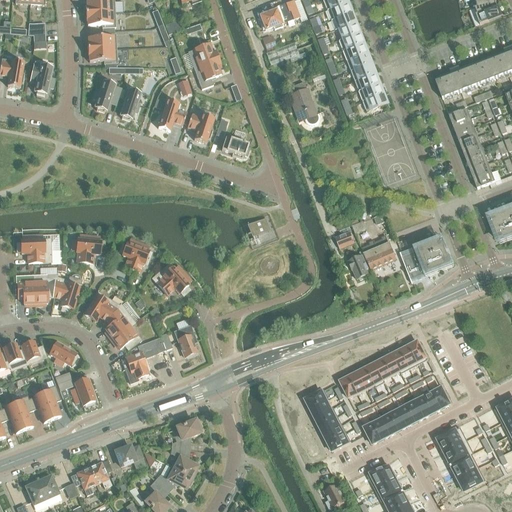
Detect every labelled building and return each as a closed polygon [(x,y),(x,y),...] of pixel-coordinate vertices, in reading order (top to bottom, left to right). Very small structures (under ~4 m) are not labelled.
[(115,15),(114,0),(109,0),(101,0),(101,3),(86,4),(87,10),(86,10),(86,16),(115,15)] [(327,12),(347,4),(345,0),(327,0),(323,2),(327,12)] [(474,10),(496,5),(496,0),(475,0),(477,8),(474,9),(474,10)] [(307,20),(303,10),(300,1),(294,3),(300,19),(299,19),(301,24),(307,21),(307,20)] [(268,12),(259,15),(261,19),(259,20),(263,31),(265,30),(265,32),(273,29),(274,32),(282,29),(281,26),(299,19),(300,19),(294,3),(287,5),(277,9),(278,11),(269,15),(268,12)] [(331,22),(351,14),(347,4),(327,12),(331,22)] [(496,5),(474,10),(475,10),(477,16),(476,17),(480,27),(501,19),(496,5)] [(335,32),(339,31),(355,24),(351,14),(331,22),(335,32)] [(116,30),(115,15),(86,16),(86,22),(87,22),(88,28),(102,27),(102,30),(116,30)] [(176,34),(173,24),(165,27),(168,37),(176,34)] [(339,31),(342,41),(359,34),(355,24),(339,31)] [(165,49),(172,48),(163,27),(158,29),(165,49)] [(359,34),(342,41),(339,42),(343,52),(363,44),(359,34)] [(117,51),(116,36),(102,36),(103,39),(88,40),(88,46),(87,46),(88,52),(117,51)] [(274,49),(270,39),(269,37),(262,40),(267,53),(275,51),(274,49)] [(346,62),(367,55),(363,44),(343,52),(346,62)] [(188,54),(194,70),(218,61),(215,52),(213,53),(211,46),(188,54)] [(117,66),(117,51),(88,52),(88,58),(89,58),(89,64),(104,63),(104,66),(117,66)] [(489,60),(497,80),(511,74),(511,65),(507,53),(489,60)] [(350,73),(371,65),(367,55),(346,62),(350,73)] [(471,67),(479,87),(497,80),(489,60),(471,67)] [(22,75),(24,65),(2,61),(0,70),(0,78),(9,80),(7,89),(20,91),(21,85),(23,85),(24,75),(22,75)] [(221,69),(218,61),(194,70),(202,92),(213,87),(211,81),(222,77),(219,70),(221,69)] [(50,80),(53,67),(35,63),(30,84),(36,86),(34,94),(37,94),(36,97),(44,98),(44,96),(46,97),(48,89),(53,91),(55,81),(50,80)] [(354,83),(375,75),(371,65),(350,73),(354,83)] [(454,74),(455,77),(461,94),(479,87),(471,67),(454,74)] [(461,94),(455,77),(454,74),(435,81),(436,84),(443,101),(461,94)] [(358,93),(379,85),(375,75),(354,83),(358,93)] [(117,105),(121,91),(115,89),(115,88),(103,84),(100,94),(96,92),(93,101),(97,102),(95,109),(97,110),(96,112),(104,115),(105,113),(107,113),(110,102),(117,105)] [(287,90),(290,97),(290,98),(289,98),(290,100),(294,109),(294,111),(296,110),(301,123),(304,122),(305,124),(307,126),(309,127),(312,128),(315,127),(317,126),(319,124),(320,121),(320,118),(319,116),(319,115),(316,116),(304,84),(287,90)] [(362,103),(383,95),(379,85),(358,93),(362,103)] [(137,115),(140,107),(137,106),(140,96),(129,92),(128,93),(126,92),(123,101),(125,102),(120,118),(122,118),(122,120),(129,123),(130,121),(132,121),(134,115),(137,115)] [(383,95),(362,103),(366,113),(387,105),(383,95)] [(157,99),(154,108),(160,110),(163,101),(157,99)] [(182,129),(187,115),(177,112),(179,106),(167,102),(163,115),(161,115),(158,124),(160,125),(158,130),(170,134),(173,125),(182,129)] [(465,123),(471,121),(467,111),(461,114),(453,117),(450,118),(449,118),(453,128),(457,126),(465,123)] [(211,131),(214,121),(202,117),(201,120),(192,117),(187,130),(197,133),(194,142),(206,146),(208,140),(209,141),(213,132),(211,131)] [(221,121),(217,134),(224,136),(228,124),(221,121)] [(457,126),(453,128),(457,137),(474,130),(471,121),(465,123),(457,126)] [(474,130),(457,137),(460,146),(464,144),(472,141),(478,139),(474,130)] [(247,150),(248,148),(244,147),(244,146),(243,146),(242,146),(244,141),(233,138),(231,142),(225,140),(221,152),(236,157),(236,159),(242,161),(243,159),(244,160),(245,158),(247,158),(249,151),(247,150)] [(464,144),(460,146),(464,155),(467,153),(475,150),(481,148),(478,139),(472,141),(464,144)] [(467,153),(464,155),(467,164),(471,162),(479,159),(485,157),(481,148),(475,150),(467,153)] [(471,162),(467,164),(470,173),(474,171),(482,168),(488,166),(485,157),(479,159),(471,162)] [(474,171),(470,173),(474,182),(477,180),(485,177),(492,175),(488,166),(482,168),(474,171)] [(498,172),(492,175),(485,177),(477,180),(474,182),(478,191),(481,190),(489,186),(490,186),(491,189),(502,185),(498,172)] [(511,238),(511,212),(491,221),(499,243),(511,238)] [(378,227),(387,223),(385,216),(375,219),(378,227)] [(266,220),(253,225),(258,237),(271,232),(266,220)] [(363,224),(362,224),(353,228),(355,235),(366,231),(363,224)] [(350,234),(335,240),(340,251),(355,245),(350,234)] [(59,253),(59,237),(22,238),(22,243),(21,243),(21,245),(17,245),(17,254),(22,254),(22,256),(28,256),(28,265),(51,264),(51,266),(62,265),(61,252),(59,253)] [(99,257),(101,244),(99,244),(100,239),(79,237),(79,242),(78,242),(77,255),(78,255),(77,264),(92,266),(93,256),(99,257)] [(375,251),(382,268),(396,261),(387,239),(385,238),(383,239),(382,241),(375,244),(377,250),(375,251)] [(147,267),(151,255),(147,253),(149,249),(130,242),(128,246),(127,246),(127,248),(123,246),(119,254),(123,256),(123,258),(129,260),(125,269),(139,274),(143,265),(147,267)] [(363,253),(372,275),(373,274),(372,272),(382,268),(375,251),(377,250),(375,244),(373,243),(371,244),(370,246),(362,250),(363,253)] [(400,255),(402,259),(412,285),(413,285),(411,282),(425,276),(424,273),(425,272),(426,272),(427,276),(451,266),(442,243),(418,252),(419,256),(418,256),(417,256),(416,253),(402,258),(401,255),(400,255)] [(372,275),(363,253),(360,254),(362,258),(349,264),(353,273),(357,282),(359,281),(361,282),(364,280),(364,278),(370,276),(372,275)] [(66,274),(67,267),(58,266),(58,273),(66,274)] [(184,282),(188,279),(178,268),(174,271),(169,266),(153,281),(168,298),(175,291),(179,296),(180,295),(183,298),(190,292),(187,289),(189,287),(184,282)] [(54,299),(55,287),(57,280),(57,278),(56,270),(40,270),(40,278),(34,279),(36,308),(42,308),(42,306),(47,306),(47,299),(52,299),(54,299)] [(73,312),(81,287),(79,287),(81,282),(81,281),(80,279),(79,277),(77,276),(75,276),(73,276),(71,278),(70,280),(69,284),(57,280),(55,287),(54,299),(62,302),(61,308),(63,309),(61,313),(70,315),(71,311),(73,312)] [(36,308),(34,279),(24,279),(24,285),(18,285),(18,301),(23,301),(24,307),(29,306),(29,308),(36,308)] [(106,323),(119,308),(121,307),(123,304),(114,298),(111,303),(98,295),(84,317),(95,324),(99,318),(106,323)] [(135,325),(134,324),(121,307),(119,308),(106,323),(110,329),(106,332),(109,337),(107,338),(111,343),(135,325)] [(158,314),(154,310),(150,314),(154,318),(158,314)] [(140,342),(130,329),(135,325),(111,343),(115,348),(117,347),(120,351),(125,347),(128,352),(140,342)] [(196,344),(190,327),(175,333),(184,359),(186,359),(187,360),(191,359),(191,357),(197,354),(193,345),(196,344)] [(173,350),(167,335),(160,337),(166,352),(173,350)] [(161,339),(153,342),(156,351),(158,355),(166,353),(161,339)] [(28,366),(46,360),(42,349),(36,351),(34,344),(22,348),(23,352),(28,366)] [(76,357),(64,350),(65,348),(57,344),(50,357),(70,368),(71,366),(72,367),(77,359),(75,358),(76,357)] [(413,346),(409,348),(419,367),(428,363),(418,344),(413,346)] [(28,366),(23,352),(18,354),(15,347),(3,351),(5,355),(10,369),(11,373),(28,366)] [(404,351),(400,353),(410,372),(419,367),(409,348),(404,351)] [(397,355),(392,357),(402,376),(410,372),(400,353),(397,355)] [(149,376),(140,354),(125,359),(127,363),(122,364),(130,386),(138,383),(137,380),(149,376)] [(0,372),(10,369),(5,355),(0,356),(0,372)] [(387,360),(383,361),(392,378),(400,374),(401,376),(402,376),(392,357),(387,360)] [(380,363),(375,366),(385,385),(384,383),(392,378),(383,361),(380,363)] [(370,368),(366,370),(376,389),(385,385),(375,366),(370,368)] [(363,372),(358,375),(366,392),(374,388),(375,390),(376,389),(366,370),(363,372)] [(71,381),(68,375),(56,380),(58,386),(71,381)] [(353,377),(349,379),(358,396),(361,394),(366,392),(358,375),(353,377)] [(345,381),(340,384),(349,401),(358,396),(349,379),(345,381)] [(60,392),(73,387),(71,381),(58,386),(60,392)] [(95,403),(90,390),(92,390),(89,381),(75,386),(83,408),(85,407),(86,409),(94,406),(93,404),(95,403)] [(55,404),(61,402),(55,387),(41,393),(52,422),(61,419),(55,404)] [(442,390),(433,394),(442,411),(445,409),(450,407),(442,390)] [(324,392),(305,402),(308,407),(310,411),(329,401),(324,392)] [(41,393),(42,396),(29,401),(28,398),(27,398),(33,413),(38,411),(44,425),(52,422),(41,393)] [(433,394),(424,399),(433,416),(437,414),(441,411),(442,411),(433,394)] [(27,415),(33,413),(27,398),(13,403),(24,432),(33,429),(27,415)] [(415,401),(424,420),(429,418),(433,416),(424,399),(416,403),(415,401)] [(329,401),(310,411),(312,415),(314,419),(333,410),(333,409),(331,410),(327,403),(329,402),(329,401)] [(415,401),(406,405),(416,425),(420,423),(424,420),(415,401)] [(511,402),(495,412),(502,425),(511,419),(511,402)] [(13,403),(14,406),(1,411),(5,423),(10,421),(16,436),(24,432),(13,403)] [(406,405),(397,410),(407,429),(412,427),(416,425),(406,405)] [(333,410),(314,419),(317,424),(319,428),(338,418),(333,410)] [(398,412),(390,416),(399,433),(403,431),(407,429),(397,410),(398,412)] [(390,416),(381,421),(390,438),(395,435),(399,433),(390,416)] [(338,418),(319,428),(321,432),(323,436),(342,427),(338,418)] [(511,419),(502,425),(508,438),(511,436),(511,419)] [(200,435),(198,431),(201,431),(197,420),(186,424),(187,427),(172,433),(176,444),(172,446),(171,450),(185,451),(186,441),(200,435)] [(372,423),(382,442),(386,440),(390,438),(381,421),(373,425),(372,423)] [(372,423),(363,427),(367,436),(373,447),(378,444),(382,442),(372,423)] [(342,427),(323,436),(326,441),(327,445),(347,435),(342,427)] [(460,430),(437,441),(440,447),(438,447),(441,454),(442,453),(443,453),(444,455),(467,443),(460,430)] [(347,435),(327,445),(329,449),(332,454),(351,444),(347,435)] [(444,458),(443,458),(447,464),(448,463),(450,467),(450,468),(474,456),(467,443),(444,455),(445,457),(444,458)] [(143,459),(139,448),(138,447),(131,450),(130,448),(125,450),(124,448),(118,450),(117,453),(115,454),(121,469),(133,464),(136,470),(145,467),(142,460),(143,459)] [(195,472),(197,469),(184,462),(185,451),(171,450),(171,456),(176,458),(170,469),(193,480),(197,473),(195,472)] [(474,456),(450,468),(451,469),(453,472),(451,473),(454,479),(455,479),(456,479),(457,481),(479,470),(472,457),(474,456)] [(108,481),(106,476),(112,473),(108,463),(102,466),(101,465),(96,467),(94,466),(90,468),(90,470),(89,470),(96,487),(102,484),(104,490),(111,487),(109,481),(108,481)] [(189,488),(193,480),(170,469),(166,466),(160,477),(155,482),(165,492),(169,495),(177,486),(185,491),(187,487),(189,488)] [(389,466),(367,477),(374,491),(396,480),(395,478),(396,477),(393,471),(391,471),(389,466)] [(96,487),(89,470),(88,470),(86,469),(82,471),(82,473),(70,478),(75,489),(81,486),(87,498),(93,495),(90,489),(96,487)] [(457,484),(459,488),(461,487),(464,494),(486,483),(479,470),(457,481),(459,483),(457,484)] [(59,496),(51,478),(48,479),(46,478),(41,480),(41,482),(38,484),(46,502),(59,496)] [(396,480),(374,491),(381,504),(403,493),(403,492),(402,492),(400,488),(402,487),(399,481),(398,481),(397,482),(396,480)] [(158,499),(165,492),(155,482),(148,490),(151,492),(142,501),(152,511),(166,511),(168,510),(158,499)] [(46,502),(38,484),(35,485),(33,483),(29,485),(28,488),(25,489),(34,508),(46,502)] [(77,497),(77,495),(72,486),(65,489),(70,501),(77,497)] [(334,511),(342,511),(347,510),(345,505),(345,504),(337,488),(335,488),(335,487),(329,489),(330,491),(324,494),(330,503),(327,505),(330,511),(334,510),(334,511)] [(403,493),(381,504),(384,503),(388,511),(397,511),(409,506),(408,503),(409,503),(410,503),(407,496),(405,497),(403,493)]
